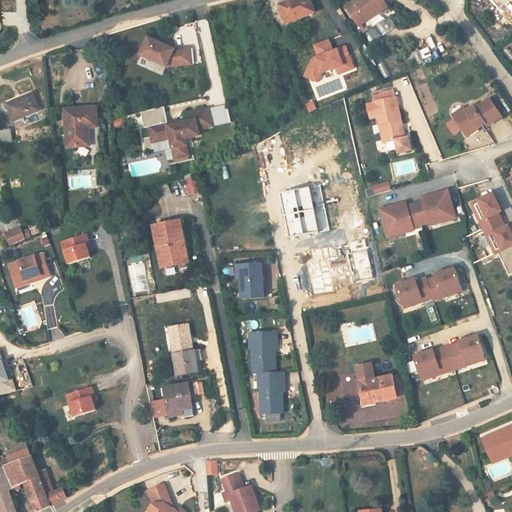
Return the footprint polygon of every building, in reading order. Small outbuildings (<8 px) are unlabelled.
[(299,0),(276,8),(282,26),(310,15),(304,0),(299,0)] [(392,12),(388,4),(385,6),(381,0),(352,0),(344,6),(362,33),(392,12)] [(393,24),(378,28),(380,33),(394,30),(393,24)] [(147,36),(139,54),(166,65),(191,62),(189,45),(173,47),(147,36)] [(420,46),(425,58),(432,55),(427,44),(420,46)] [(415,63),(422,61),(419,51),(412,53),(415,63)] [(403,69),(413,65),(410,56),(399,61),(403,69)] [(421,67),(407,74),(412,83),(426,77),(421,67)] [(310,84),(316,99),(325,95),(318,80),(310,84)] [(6,102),(12,118),(37,109),(31,93),(6,102)] [(370,110),(376,110),(374,122),(376,127),(382,138),(393,138),(393,150),(405,149),(405,136),(400,136),(399,116),(393,116),(394,99),(376,99),(376,93),(370,94),(370,110)] [(325,95),(316,99),(320,106),(328,102),(325,95)] [(493,95),(488,98),(500,114),(504,111),(493,95)] [(500,114),(488,98),(488,97),(473,107),(472,105),(465,110),(462,106),(451,114),(465,134),(484,122),(486,125),(500,115),(500,114)] [(166,121),(147,126),(152,142),(169,137),(175,157),(189,153),(184,136),(198,132),(197,126),(211,122),(206,104),(186,110),(188,118),(173,122),(166,124),(166,121)] [(64,110),(67,148),(86,147),(84,129),(97,128),(96,108),(64,110)] [(0,126),(0,139),(10,138),(8,125),(0,126)] [(27,141),(43,140),(43,130),(26,131),(27,141)] [(263,153),(255,157),(259,164),(267,159),(263,153)] [(184,179),(189,197),(201,193),(196,175),(184,179)] [(316,183),(308,184),(318,230),(326,228),(316,183)] [(318,230),(308,184),(278,190),(288,236),(318,230)] [(376,187),(378,194),(388,191),(385,184),(376,187)] [(158,199),(172,195),(169,185),(155,189),(158,199)] [(370,189),(373,196),(378,194),(376,187),(370,189)] [(377,212),(385,239),(401,233),(400,231),(410,228),(409,225),(425,219),(426,222),(435,219),(436,222),(452,217),(443,191),(418,199),(419,202),(403,207),(402,204),(377,212)] [(409,225),(410,228),(426,222),(425,219),(409,225)] [(177,222),(151,227),(158,270),(181,266),(186,265),(177,222)] [(11,246),(27,239),(20,226),(4,233),(11,246)] [(60,242),(68,266),(94,257),(85,233),(60,242)] [(44,253),(7,263),(14,288),(51,278),(44,253)] [(456,266),(395,285),(403,310),(464,291),(456,266)] [(237,283),(238,303),(260,302),(258,268),(233,270),(234,283),(237,283)] [(433,320),(438,318),(433,307),(428,310),(433,320)] [(420,381),(487,362),(480,335),(413,354),(420,381)] [(252,345),(251,373),(271,372),(272,346),(275,346),(274,336),(246,336),(246,346),(252,345)] [(201,373),(198,362),(206,360),(204,351),(175,356),(179,377),(201,373)] [(357,385),(360,403),(370,401),(371,405),(394,400),(390,379),(373,382),(370,366),(355,369),(358,385),(357,385)] [(271,379),(271,372),(251,373),(251,378),(258,379),(257,419),(276,420),(277,388),(280,387),(281,380),(271,379)] [(94,386),(65,394),(67,402),(68,402),(73,419),(97,412),(94,399),(97,398),(94,386)] [(168,390),(171,414),(184,412),(185,417),(186,420),(198,418),(192,386),(168,390)] [(210,414),(216,413),(214,399),(208,400),(210,414)] [(511,426),(487,437),(494,453),(511,445),(511,426)] [(511,445),(494,453),(487,437),(483,438),(494,463),(511,455),(511,445)] [(6,451),(9,458),(29,451),(27,445),(6,451)] [(54,492),(51,483),(43,486),(39,474),(29,451),(9,458),(3,460),(14,487),(27,483),(42,511),(52,508),(71,497),(67,489),(57,493),(56,491),(54,492)] [(23,511),(14,487),(3,460),(0,461),(0,508),(1,511),(23,511)] [(206,461),(208,476),(219,475),(218,460),(206,461)] [(48,470),(39,474),(43,486),(51,483),(52,483),(48,470)] [(229,504),(233,503),(237,511),(262,511),(253,488),(247,491),(241,476),(225,482),(229,494),(225,496),(229,504)] [(184,511),(181,510),(179,511),(178,511),(176,510),(164,484),(148,492),(154,504),(148,511),(184,511)]
